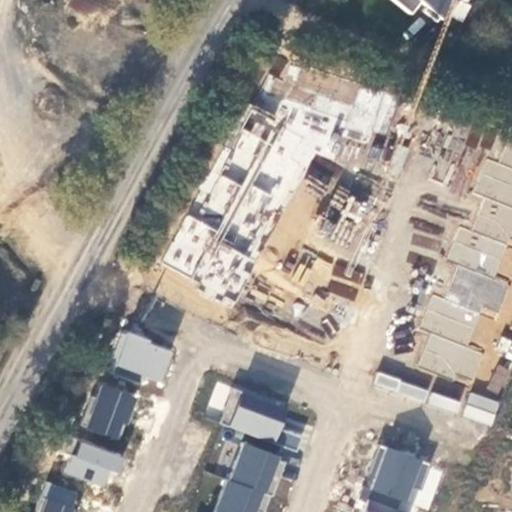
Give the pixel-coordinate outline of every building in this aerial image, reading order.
[(511,0),(391,0),(409,14),(419,0),(426,6),(439,16),(443,19),(458,0),(461,2),(462,0),(511,0)] [(439,16),(426,6),(422,13),(434,23),(439,16)] [(169,241),(161,265),(166,267),(215,302),(234,308),(239,294),(251,277),(264,235),(257,233),(262,227),(289,142),(315,151),(334,125),(338,113),(355,118),(352,129),(367,134),(381,90),(285,58),(263,89),(279,100),(273,117),(265,115),(249,103),(241,127),(195,192),(188,214),(169,241)] [(0,318),(20,316),(0,90),(0,318)] [(297,224),(318,213),(326,227),(358,210),(345,185),(328,193),(319,176),(282,195),(297,224)] [(337,261),(327,290),(354,299),(364,270),(337,261)] [(148,338),(126,331),(114,366),(158,381),(169,350),(146,342),(148,338)] [(499,393),(511,372),(499,366),(487,387),(499,393)] [(376,373),(372,386),(423,399),(426,386),(376,373)] [(90,396),(79,425),(118,439),(134,397),(99,384),(94,398),(90,396)] [(231,388),(218,423),(271,443),(271,442),(270,441),(282,408),(284,409),(284,408),(231,388)] [(491,426),(500,402),(470,391),(461,415),(491,426)] [(431,392),(427,403),(456,413),(460,402),(431,392)] [(62,472),(100,486),(107,469),(113,453),(68,437),(62,453),(69,455),(62,472)] [(241,442),(227,480),(269,495),(271,496),(278,477),(270,474),(275,460),(277,456),(241,442)] [(403,501),(409,486),(420,490),(430,463),(377,444),(366,476),(373,478),(369,489),(398,500),(403,501)] [(113,453),(107,469),(116,473),(122,457),(113,453)] [(275,460),(270,474),(278,477),(283,463),(275,460)] [(253,511),(254,511),(256,511),(262,511),(269,495),(227,480),(225,479),(212,511),(253,511)] [(74,511),(75,510),(70,508),(76,493),(45,482),(34,511),(74,511)] [(401,511),(395,510),(398,500),(369,489),(362,486),(357,499),(364,502),(360,511),(401,511)]
